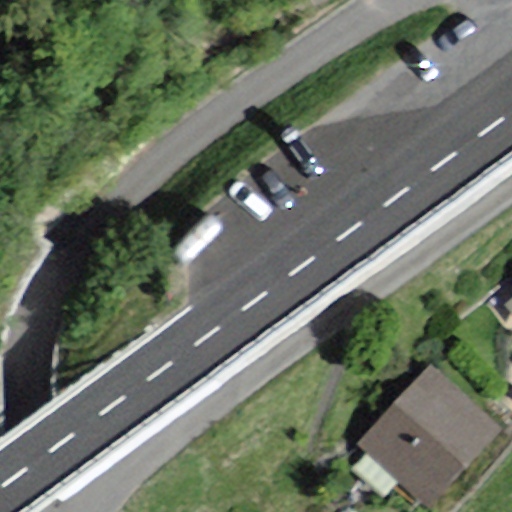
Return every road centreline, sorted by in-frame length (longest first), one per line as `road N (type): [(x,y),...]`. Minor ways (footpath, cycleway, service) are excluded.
road 1 (residential): [(395,0),(190,137),(103,215),(66,263),(40,311),(27,362),(33,511)]
road 2 (secondary): [(0,489),(511,111)]
